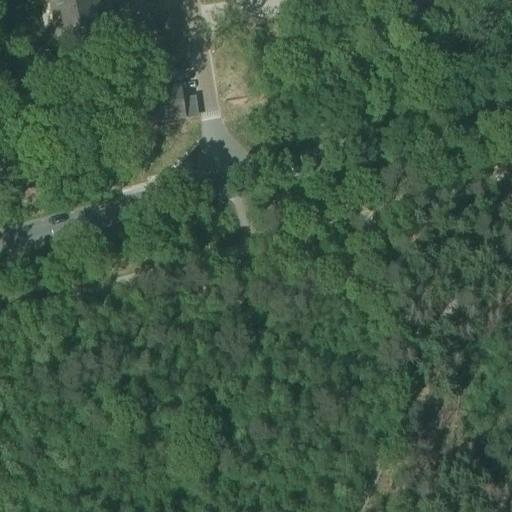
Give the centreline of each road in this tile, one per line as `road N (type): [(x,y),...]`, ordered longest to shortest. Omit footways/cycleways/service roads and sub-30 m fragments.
road 1 (unknown): [(358,511),(432,332),(511,256)]
road 2 (primary): [(221,183),(511,107)]
road 3 (primary): [(0,242),(221,183)]
road 4 (residential): [(221,183),(190,0)]
